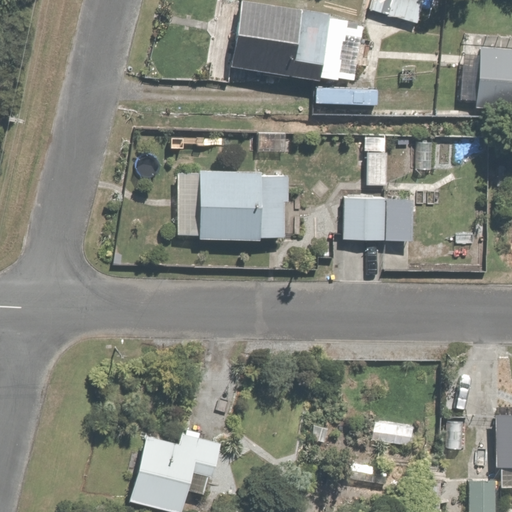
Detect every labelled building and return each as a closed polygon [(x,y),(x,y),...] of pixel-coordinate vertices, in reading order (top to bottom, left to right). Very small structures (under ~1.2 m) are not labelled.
[(329,14),(242,3),(234,70),(294,77),(295,68),(323,71),(329,14)] [(511,47),(481,47),(479,113),(511,113),(511,47)] [(389,150),(366,150),(366,183),(389,183),(389,150)] [(182,170),(181,240),(287,241),(288,171),(182,170)] [(415,196),(347,193),(345,238),(413,241),(415,196)] [(415,423),(377,419),(375,440),(413,444),(415,423)] [(183,441),(152,432),(133,499),(176,511),(186,511),(194,484),(214,490),(228,439),(187,427),(183,441)] [(501,511),(502,478),(472,478),(471,511),(501,511)]
